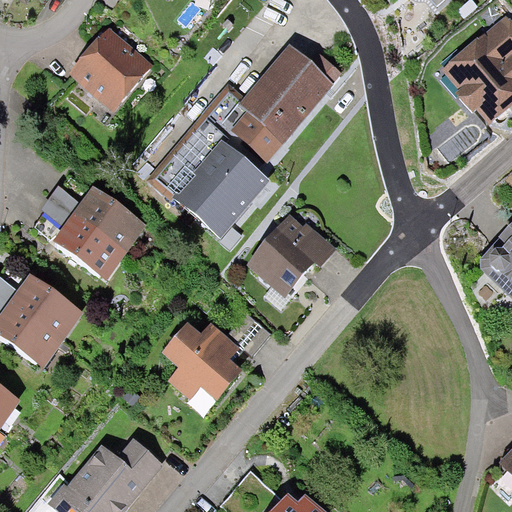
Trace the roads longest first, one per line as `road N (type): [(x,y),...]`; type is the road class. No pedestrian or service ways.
road 1 (residential): [(412,233),(167,511)]
road 2 (residential): [(412,233),(447,292),(475,367),(478,410),(457,511)]
road 3 (residential): [(342,0),(366,41),(412,233)]
road 4 (residential): [(0,199),(9,181),(7,58)]
road 5 (residential): [(511,146),(412,233)]
